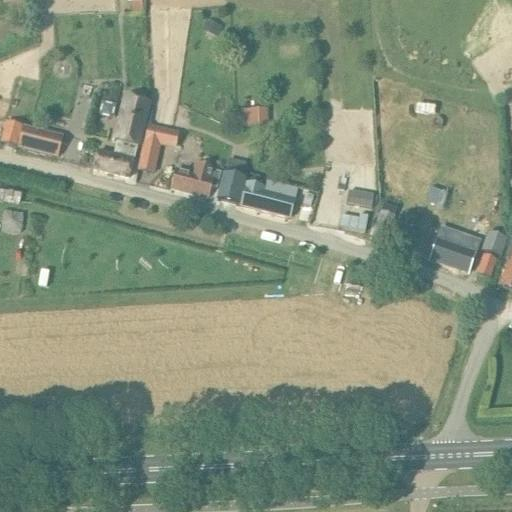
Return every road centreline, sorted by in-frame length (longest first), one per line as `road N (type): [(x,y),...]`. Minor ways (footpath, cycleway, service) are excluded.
road 1 (residential): [(443,455),(487,330),(485,307),(470,290),(277,227),(0,157)]
road 2 (primary): [(0,478),(443,455)]
